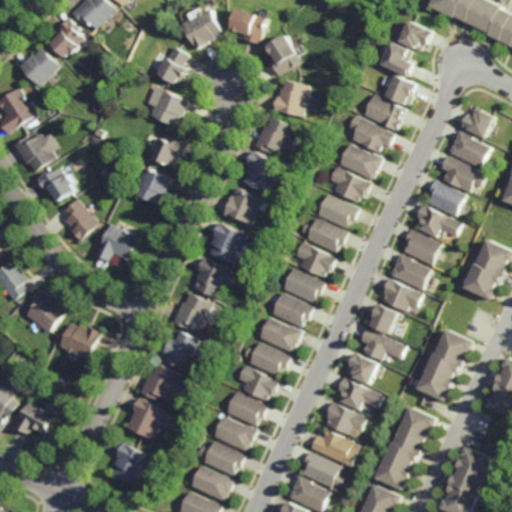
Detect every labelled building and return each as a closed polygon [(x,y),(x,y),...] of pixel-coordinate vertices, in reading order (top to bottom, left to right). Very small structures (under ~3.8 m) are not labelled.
[(111,0),(120,9),(100,28),(91,19),(87,23),(76,12),(88,0),(111,0)] [(433,6),(435,0),(491,0),(505,7),(504,9),(511,13),(511,45),(492,36),(493,33),(459,16),(457,18),(433,6)] [(264,42),(249,38),(250,35),(237,31),(243,7),(264,13),(263,16),(271,18),(264,42)] [(227,31),(219,35),(220,37),(213,41),(213,42),(200,49),(188,23),(202,16),(201,13),(209,10),(210,11),(216,8),(227,31)] [(81,32),(82,31),(85,34),(85,35),(88,39),(82,45),(83,46),(75,54),(73,51),(68,57),(54,43),(66,31),(62,27),(72,17),(82,27),(80,30),(81,32)] [(431,44),(429,43),(425,51),(404,40),(414,20),(437,31),(431,44)] [(282,74),(275,61),(278,59),(276,54),(277,54),(272,45),(290,34),(306,61),(282,74)] [(411,76),(385,63),(396,41),(416,51),(411,60),(418,63),(411,76)] [(64,66),(43,86),(24,66),(36,54),(37,55),(45,47),(64,66)] [(187,66),(192,69),(181,85),(162,73),(173,57),(180,47),(194,56),(187,66)] [(417,92),(416,92),(414,95),(417,96),(412,105),(390,95),(400,74),(421,84),(417,92)] [(311,93),(313,93),(311,101),(309,100),(306,116),(278,109),(283,88),(286,88),(289,80),(313,85),(311,93)] [(165,90),(166,88),(193,101),(185,117),(183,116),(178,126),(155,115),(159,106),(152,103),(159,87),(165,90)] [(12,133),(4,121),(12,116),(2,102),(22,88),(40,114),(12,133)] [(400,130),(367,114),(378,93),(409,109),(404,120),(405,120),(400,130)] [(100,112),(95,109),(99,102),(104,105),(100,112)] [(500,117),(490,137),(466,126),(472,113),(475,115),(479,107),(500,117)] [(392,147),(387,144),(382,153),(355,139),(359,130),(352,127),(358,114),(398,134),(392,147)] [(298,127),(286,153),(275,148),(273,152),(259,145),(269,125),(271,126),(275,116),(298,127)] [(106,138),(98,135),(101,129),(109,132),(106,138)] [(496,148),(487,168),(455,153),(458,145),(459,146),(460,143),(459,142),(465,131),(478,137),(477,139),(496,148)] [(60,158),(38,172),(32,162),(30,163),(18,144),(31,136),(33,140),(44,133),(60,158)] [(99,146),(92,141),(97,136),(103,141),(99,146)] [(176,143),(178,138),(191,144),(185,158),(182,157),(181,159),(178,158),(175,165),(154,156),(162,137),(176,143)] [(374,154),(375,152),(387,158),(381,171),(380,170),(378,172),(381,173),(377,181),(344,165),(354,144),(374,154)] [(274,186),(273,185),(269,193),(247,181),(251,174),(249,173),(253,165),(251,164),(257,151),(281,163),(274,178),(277,179),(274,186)] [(486,187),(479,184),(475,192),(448,179),(452,170),(446,168),(452,155),(492,175),(486,187)] [(69,175),(71,174),(77,182),(74,184),(78,190),(61,202),(52,188),(48,191),(40,179),(53,170),(55,173),(64,167),(69,175)] [(168,195),(166,194),(161,205),(137,194),(149,167),(175,179),(168,195)] [(368,195),(366,198),(364,197),(362,202),(338,190),(342,184),(334,180),(341,167),(374,184),(368,195)] [(461,216),(433,202),(438,193),(435,192),(441,180),(472,195),(461,216)] [(267,200),(255,224),(241,217),(240,220),(228,215),(233,204),(232,203),(236,194),(237,195),(241,187),(267,200)] [(321,215),(349,228),(352,220),(357,222),(363,209),(331,194),(321,215)] [(84,240),(75,231),(77,229),(70,221),(75,216),(69,211),(81,200),(103,223),(84,240)] [(462,236),(447,229),(443,238),(425,229),(428,222),(424,221),(426,218),(422,217),(428,204),(468,223),(462,236)] [(353,234),(347,247),(343,245),(339,253),(310,239),(312,235),(305,232),(309,224),(316,227),(320,218),(353,234)] [(242,250),(245,251),(241,258),(240,258),(237,264),(215,253),(218,246),(216,245),(220,237),(217,236),(224,222),(250,235),(242,250)] [(133,261),(117,253),(113,262),(100,256),(115,224),(144,238),(133,261)] [(438,265),(409,252),(414,242),(411,241),(417,229),(448,243),(438,265)] [(0,257),(9,253),(0,235),(0,257)] [(470,289),(496,301),(511,267),(511,249),(493,241),(470,289)] [(299,256),(306,260),(303,267),(327,278),(329,272),(332,273),(339,258),(305,243),(299,256)] [(437,269),(428,290),(396,276),(399,268),(401,269),(402,266),(400,265),(406,254),(418,259),(417,260),(437,269)] [(226,294),(225,293),(222,299),(198,289),(202,280),(201,280),(204,271),(203,271),(208,259),(235,270),(228,286),(230,286),(226,294)] [(18,302),(0,278),(0,274),(17,261),(25,271),(24,272),(31,281),(26,285),(31,291),(18,302)] [(287,289),(318,304),(328,283),(296,269),(287,289)] [(422,308),(415,304),(412,312),(388,301),(390,295),(388,294),(389,291),(388,290),(394,279),(428,294),(422,308)] [(52,334),(42,327),(40,329),(33,324),(35,321),(29,316),(37,306),(32,303),(42,289),(61,303),(59,306),(67,313),(52,334)] [(311,321),(308,320),(305,328),(276,314),(279,308),(278,307),(285,293),(317,308),(311,321)] [(218,305),(206,330),(194,325),(192,330),(177,323),(187,303),(190,304),(194,294),(218,305)] [(393,335),(375,327),(376,325),(372,324),(376,316),(377,317),(383,303),(403,312),(393,335)] [(300,345),(299,344),(298,345),(300,346),(297,354),(264,338),(273,319),(293,328),(293,326),(306,332),(300,345)] [(82,328),(83,326),(90,329),(91,327),(105,333),(92,361),(81,356),(82,354),(78,352),(76,355),(69,352),(70,351),(63,348),(74,324),(82,328)] [(405,359),(390,352),(386,361),(367,353),(371,343),(365,340),(371,328),(411,347),(405,359)] [(192,364),(188,362),(184,369),(170,362),(173,355),(168,352),(174,340),(178,342),(184,331),(203,341),(192,364)] [(479,343),(468,368),(467,367),(450,404),(423,391),(440,354),(442,355),(453,331),(479,343)] [(253,364),(282,377),(285,370),(289,372),(295,358),(262,343),(253,364)] [(211,355),(205,352),(208,344),(215,347),(211,355)] [(372,386),(357,379),(357,378),(352,375),(356,368),(354,367),(360,354),(383,365),(372,386)] [(20,365),(14,360),(18,355),(24,360),(20,365)] [(511,417),(493,408),(504,385),(502,384),(511,363),(511,417)] [(185,375),(173,401),(161,396),(159,401),(144,394),(154,374),(156,375),(161,364),(185,375)] [(246,390),(249,383),(242,379),(249,365),(283,382),(277,394),(274,393),(270,401),(246,390)] [(382,409),(367,402),(363,411),(344,403),(347,397),(346,397),(346,396),(344,395),(346,392),(342,390),(348,378),(388,396),(382,409)] [(11,418),(5,414),(2,420),(0,418),(0,385),(17,397),(15,401),(20,405),(11,418)] [(266,419),(264,418),(260,427),(230,413),(241,392),(272,407),(266,419)] [(160,434),(157,433),(154,440),(131,429),(139,412),(137,412),(143,399),(169,411),(162,426),(164,427),(160,434)] [(46,437),(34,430),(30,437),(17,429),(32,403),(57,417),(46,437)] [(371,419),(364,433),(357,429),(354,436),(330,425),(333,419),(331,418),(332,416),(331,415),(337,403),(371,419)] [(426,458),(424,457),(421,464),(419,463),(407,488),(382,477),(398,444),(399,445),(416,408),(444,421),(426,458)] [(248,427),(249,425),(261,431),(254,445),(255,445),(251,453),(218,437),(228,417),(248,427)] [(365,446),(355,468),(315,449),(321,435),(322,436),(323,433),(329,435),(331,430),(365,446)] [(249,457),(246,464),(241,461),(236,472),(240,474),(239,477),(208,462),(210,459),(202,456),(206,447),(214,451),(218,442),(249,457)] [(143,479),(142,478),(138,486),(116,476),(120,467),(117,466),(121,458),(119,457),(125,444),(153,456),(146,472),(147,472),(143,479)] [(481,492),(484,493),(475,511),(456,511),(445,507),(456,482),(454,481),(458,472),(461,473),(467,461),(468,462),(470,459),(468,458),(473,448),(497,459),(481,492)] [(344,486),(337,483),(335,486),(308,474),(311,467),(308,465),(314,452),(312,452),(313,449),(319,452),(318,455),(344,466),(340,475),(348,478),(344,486)] [(225,475),(226,475),(236,479),(228,499),(197,486),(205,467),(225,475)] [(322,511),(292,498),(302,477),(334,491),(325,511),(322,511)] [(398,511),(366,511),(380,482),(407,494),(398,511)] [(213,500),(213,499),(226,504),(222,511),(185,511),(183,511),(192,490),(213,500)] [(309,511),(285,511),(291,500),(311,509),(309,511)]
